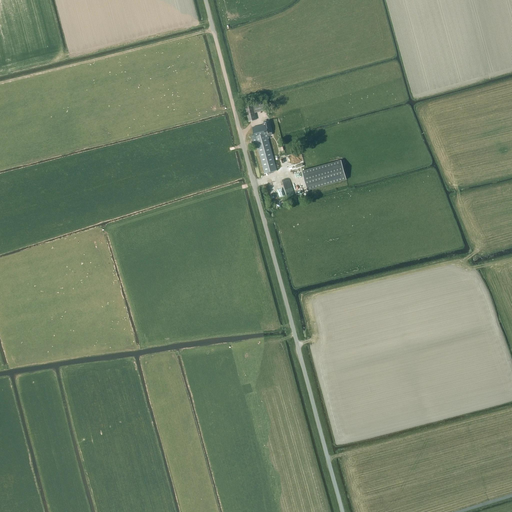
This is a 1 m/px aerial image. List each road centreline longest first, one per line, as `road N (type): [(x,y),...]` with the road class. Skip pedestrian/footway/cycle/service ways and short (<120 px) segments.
road 1 (unclassified): [(341,511),(204,0)]
road 2 (unknown): [(0,83),(211,27)]
